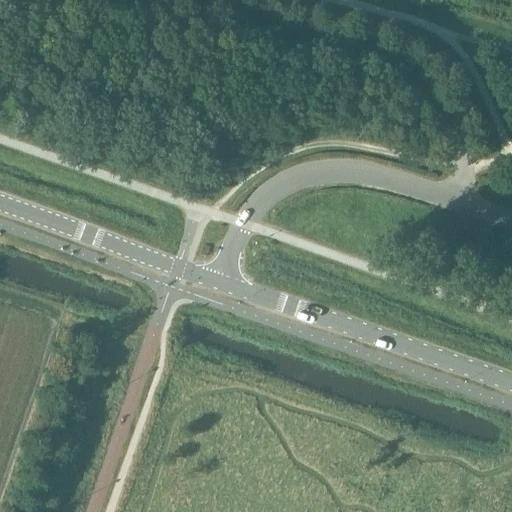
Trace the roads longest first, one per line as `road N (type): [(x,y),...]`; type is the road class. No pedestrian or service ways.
road 1 (tertiary): [(511,384),(221,284)]
road 2 (unclassified): [(221,284),(248,213),(295,178),(367,175),(457,200)]
road 3 (tertiary): [(221,284),(0,205)]
